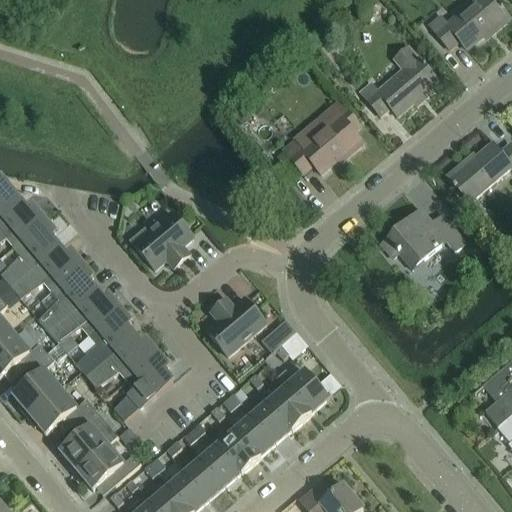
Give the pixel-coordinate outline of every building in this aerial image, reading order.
[(510,21),(497,6),(492,0),(479,0),(447,27),(440,19),(429,28),(436,36),(449,51),(459,43),(467,51),(506,18),(509,22),(510,21)] [(441,88),(429,72),(423,65),(409,47),(392,61),(401,72),(376,93),(371,87),(361,96),(380,118),(390,110),(397,119),(437,85),(440,89),(441,88)] [(364,146),(355,136),(362,130),(340,102),(282,151),(303,176),(313,168),(320,176),(360,143),(363,147),(364,146)] [(500,154),(492,146),(465,168),(464,167),(449,179),(448,177),(447,178),(471,204),(511,170),(511,171),(511,149),(510,146),(500,154)] [(0,225),(4,222),(23,206),(4,183),(0,185),(0,225)] [(4,222),(0,225),(0,245),(7,241),(15,250),(27,240),(46,224),(36,211),(31,215),(23,206),(4,222)] [(437,232),(421,213),(381,246),(393,260),(399,255),(413,272),(428,259),(446,244),(455,254),(466,245),(460,239),(447,224),(437,232)] [(193,241),(172,216),(149,236),(146,231),(130,244),(155,273),(167,263),(174,272),(189,259),(182,250),(193,241)] [(46,224),(27,240),(15,250),(21,258),(1,278),(12,291),(60,250),(53,241),(57,237),(46,224)] [(68,259),(60,250),(12,291),(21,302),(45,285),(52,295),(64,285),(84,269),(73,256),(68,259)] [(84,269),(64,285),(52,295),(59,302),(39,323),(49,335),(78,311),(98,295),(90,285),(94,281),(84,269)] [(90,339),(102,329),(121,313),(110,300),(105,304),(98,295),(78,311),(49,335),(59,347),(82,330),(90,339)] [(0,347),(15,335),(0,316),(0,315),(7,309),(0,300),(0,347)] [(266,328),(245,303),(234,312),(227,303),(212,316),(219,325),(207,335),(227,360),(266,328)] [(121,313),(102,329),(90,339),(97,347),(76,368),(86,380),(116,355),(135,339),(127,330),(132,326),(121,313)] [(287,325),(264,345),(273,355),(296,336),(287,325)] [(15,335),(0,347),(0,380),(20,364),(28,372),(47,356),(40,347),(31,354),(15,335)] [(135,339),(116,355),(86,380),(96,391),(120,375),(127,384),(158,357),(147,345),(143,348),(135,339)] [(282,349),(276,354),(284,363),(290,358),(282,349)] [(19,411),(27,420),(60,392),(45,373),(55,365),(47,356),(28,372),(35,381),(14,399),(22,409),(19,411)] [(169,370),(158,357),(127,384),(134,392),(114,413),(124,425),(173,384),(165,374),(169,370)] [(511,363),(474,396),(474,397),(476,395),(478,397),(484,391),(496,405),(485,414),(498,430),(511,417),(511,363)] [(294,384),(286,373),(278,380),(285,389),(311,417),(332,399),(331,398),(327,401),(316,387),(318,385),(310,376),(308,378),(305,375),(294,384)] [(255,378),(249,383),(257,392),(263,387),(255,378)] [(293,434),(311,417),(285,389),(267,404),(293,434)] [(76,411),(60,392),(27,420),(35,430),(37,427),(46,437),(67,419),(75,428),(94,412),(86,403),(76,411)] [(240,393),(234,398),(241,406),(247,401),(240,393)] [(233,397),(223,406),(230,415),(241,406),(234,398),(233,397)] [(267,404),(251,418),(276,447),(291,433),(292,434),(293,434),(267,404)] [(217,410),(211,416),(219,425),(225,419),(217,410)] [(74,476),(93,460),(108,449),(118,440),(94,412),(75,428),(82,436),(60,454),(69,465),(66,467),(74,476)] [(511,451),(511,417),(498,430),(511,445),(508,447),(511,451)] [(251,418),(235,432),(260,461),(261,461),(260,460),(276,447),(251,418)] [(260,461),(235,432),(217,447),(242,477),(260,461)] [(190,434),(184,439),(190,446),(196,441),(190,434)] [(177,445),(167,454),(172,460),(182,451),(177,445)] [(241,477),(242,477),(217,447),(201,461),(225,490),(241,476),(241,477)] [(123,467),(108,449),(93,460),(74,476),(82,485),(84,483),(93,493),(114,475),(122,484),(141,467),(133,458),(123,467)] [(225,490),(201,461),(185,475),(209,503),(225,490)] [(157,462),(150,467),(158,476),(165,471),(157,462)] [(150,467),(144,472),(152,481),(158,476),(150,467)] [(198,511),(209,503),(185,475),(168,488),(188,511),(198,511)] [(132,483),(127,488),(133,495),(138,490),(132,483)] [(362,511),(363,511),(343,488),(332,497),(322,485),(300,504),(305,510),(306,511),(362,511)] [(188,511),(168,488),(151,504),(145,497),(145,498),(151,505),(156,511),(188,511)] [(116,496),(110,501),(118,510),(124,505),(116,496)] [(145,498),(131,510),(133,511),(156,511),(151,505),(145,498)]
